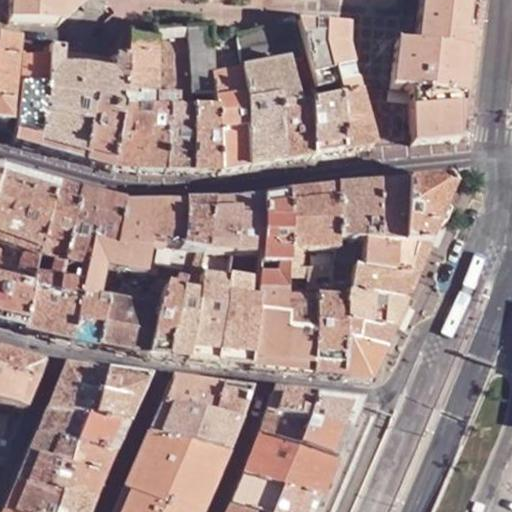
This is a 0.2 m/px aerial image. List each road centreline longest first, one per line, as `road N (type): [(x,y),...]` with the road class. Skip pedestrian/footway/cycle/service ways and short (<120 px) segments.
road 1 (residential): [(511,165),(397,166),(181,193),(127,190),(0,159)]
road 2 (residential): [(511,238),(469,254),(442,325),(415,338),(388,398),(262,384)]
road 3 (tertiary): [(511,275),(414,511)]
road 4 (residential): [(155,373),(99,511)]
road 5 (residential): [(262,384),(210,511)]
road 6 (residential): [(53,354),(0,479)]
